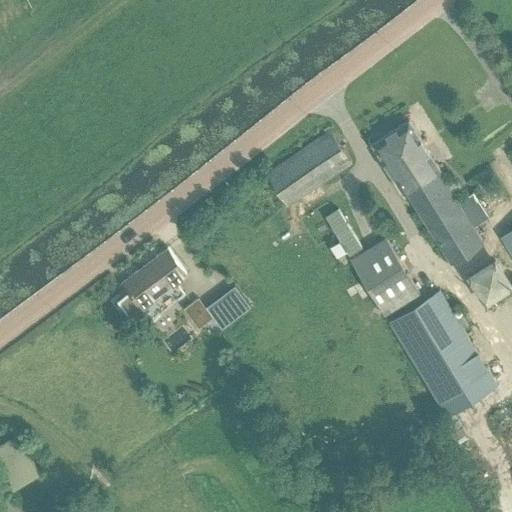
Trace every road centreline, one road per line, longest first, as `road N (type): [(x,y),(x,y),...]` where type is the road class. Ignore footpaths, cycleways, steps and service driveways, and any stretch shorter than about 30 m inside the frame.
road 1 (tertiary): [(0,335),(436,0)]
road 2 (track): [(254,511),(229,471),(186,468),(112,491),(65,448),(0,408)]
road 3 (track): [(0,87),(119,0)]
